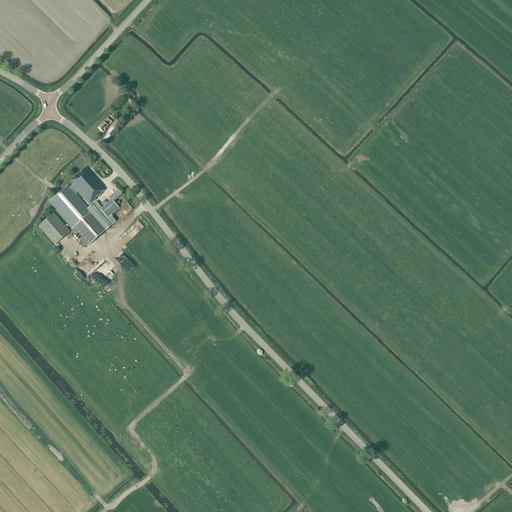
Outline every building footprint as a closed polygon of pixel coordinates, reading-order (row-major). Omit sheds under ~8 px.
[(129,96),(125,99),(130,104),(134,101),(129,96)] [(103,133),(105,131),(105,130),(108,127),(112,123),(107,119),(98,128),(103,133)] [(114,129),(120,122),(117,120),(112,126),(114,129)] [(68,186),(49,202),(72,228),(71,230),(86,247),(108,229),(92,211),(91,212),(76,194),(78,192),(89,205),(101,194),(100,194),(104,190),(87,170),(86,168),(86,169),(85,168),(70,182),(73,185),(70,187),(68,186)] [(114,202),(122,194),(119,190),(110,197),(114,202)] [(119,208),(112,200),(100,210),(107,218),(119,208)] [(55,245),(70,232),(54,213),(39,227),(55,245)] [(58,248),(65,260),(71,257),(64,245),(58,248)]
